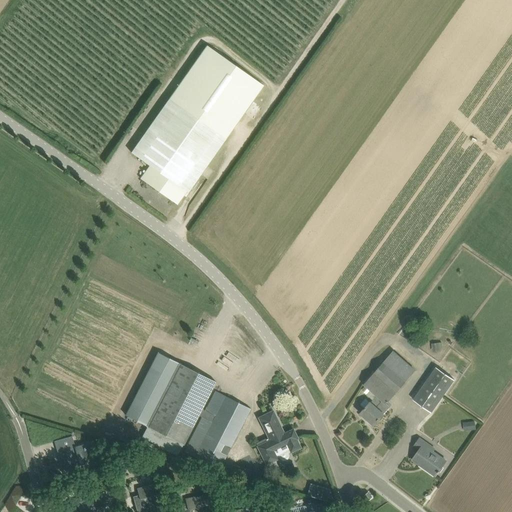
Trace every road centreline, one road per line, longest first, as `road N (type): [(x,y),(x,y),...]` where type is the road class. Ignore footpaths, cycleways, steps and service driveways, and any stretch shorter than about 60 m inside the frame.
road 1 (unclassified): [(339,474),(299,382),(217,275),(0,118)]
road 2 (track): [(343,0),(175,240)]
road 3 (unclassified): [(47,511),(0,393)]
